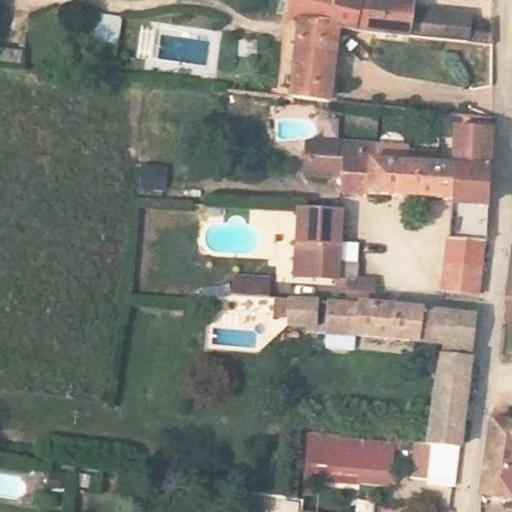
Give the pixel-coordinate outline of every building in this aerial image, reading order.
[(285,0),(282,21),(294,23),(285,95),(325,100),(334,29),(406,39),(408,14),(408,7),(386,0),(285,0)] [(99,12),(92,48),(115,52),(123,17),(99,12)] [(441,19),(408,14),(406,39),(437,43),(441,19)] [(480,25),(441,19),(437,43),(478,49),(480,25)] [(490,238),(488,132),(453,131),(452,163),(429,161),(429,148),(401,146),(400,159),(375,158),(376,144),(340,142),(340,155),(309,153),(307,174),(344,175),(343,190),(449,199),(444,291),(476,290),(477,237),(490,238)] [(141,189),(162,190),(163,166),(142,165),(141,189)] [(339,212),(296,211),(295,277),(337,277),(339,212)] [(370,281),(337,277),(336,285),(342,285),(340,302),(367,305),(370,281)] [(340,302),(268,292),(266,313),(276,315),(276,322),(323,330),(323,338),(437,354),(427,447),(433,447),(460,449),(471,358),(476,320),(367,305),(340,302)] [(511,423),(487,420),(479,492),(511,495),(511,487),(511,423)] [(393,446),(329,438),(324,480),(358,485),(359,481),(389,484),(393,446)] [(460,449),(433,447),(430,484),(458,485),(458,475),(460,449)]
